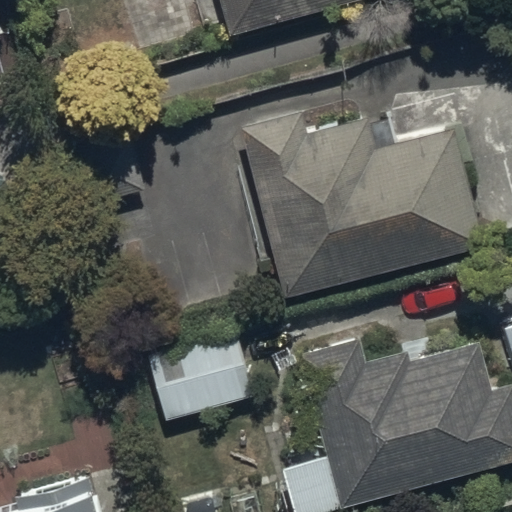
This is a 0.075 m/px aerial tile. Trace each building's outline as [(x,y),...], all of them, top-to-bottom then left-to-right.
[(217,0),(227,37),(369,0),(217,0)] [(300,114),(243,129),(288,301),(483,251),(453,134),(394,149),(386,119),(306,139),(300,114)] [(63,209),(146,192),(135,142),(52,159),(63,209)] [(511,177),(480,186),(494,241),(511,236),(511,177)] [(184,313),(172,265),(97,284),(110,332),(184,313)] [(175,420),(253,399),(234,328),(140,353),(156,410),(171,406),(175,420)] [(361,346),(302,361),(327,460),(283,472),(293,511),(348,511),(511,470),(511,389),(491,394),(479,349),(411,366),(409,356),(367,367),(361,346)] [(95,511),(85,471),(85,469),(15,486),(20,504),(0,509),(0,511),(95,511)]
